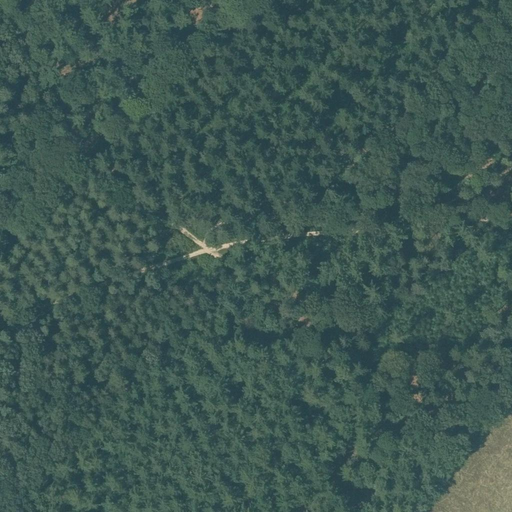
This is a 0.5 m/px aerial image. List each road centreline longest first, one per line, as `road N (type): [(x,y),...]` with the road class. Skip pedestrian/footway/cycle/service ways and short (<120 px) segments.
road 1 (track): [(0,224),(229,0)]
road 2 (track): [(208,253),(511,209)]
road 3 (track): [(199,247),(67,156),(0,81)]
road 4 (track): [(208,253),(15,318),(0,312)]
